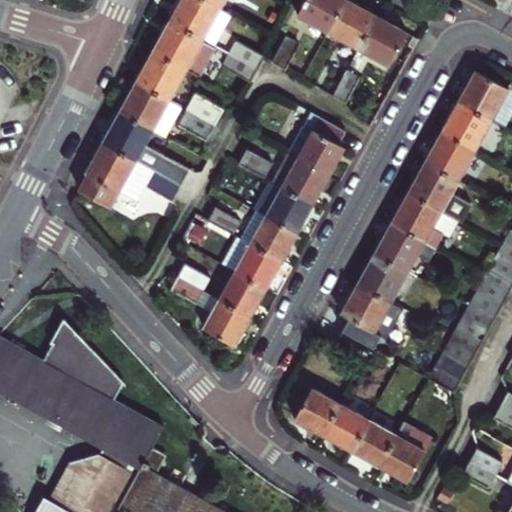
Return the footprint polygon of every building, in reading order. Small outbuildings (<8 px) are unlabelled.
[(235,14),(222,7),(209,0),(181,0),(179,5),(171,19),(205,38),(218,45),(235,14)] [(305,0),(297,15),(328,33),(346,0),(305,0)] [(346,0),(328,33),(358,50),(377,15),(362,7),(349,0),(346,0)] [(391,24),(377,15),(358,50),(389,68),(408,33),(391,24)] [(154,50),(188,68),(205,38),(171,19),(162,36),(154,50)] [(295,33),(280,59),(293,66),(307,39),(295,33)] [(205,38),(188,68),(200,76),(218,45),(205,38)] [(240,39),(232,53),(260,68),(267,55),(240,39)] [(170,99),(188,68),(154,50),(146,64),(137,80),(170,99)] [(260,68),(232,53),(225,65),(253,81),(260,68)] [(349,66),(336,90),(348,97),(361,72),(349,66)] [(467,86),(459,100),(494,120),(510,89),(476,70),(467,86)] [(183,106),(170,99),(137,80),(128,97),(121,110),(154,129),(167,136),(183,106)] [(494,120),(507,127),(511,118),(511,90),(510,89),(494,120)] [(194,97),(188,109),(215,124),(221,111),(194,97)] [(450,116),(443,129),(477,149),(494,120),(459,100),(450,116)] [(312,107),(287,151),(300,158),(324,114),(312,107)] [(207,138),(215,124),(188,109),(180,123),(207,138)] [(144,146),(154,129),(121,110),(111,127),(104,140),(183,184),(190,172),(144,146)] [(324,114),(300,158),(330,175),(340,157),(347,146),(338,141),(346,127),(324,114)] [(434,145),(426,159),(460,179),(477,149),(443,129),(434,145)] [(176,196),(183,184),(104,140),(96,156),(88,171),(90,172),(81,188),(112,205),(128,175),(147,186),(149,181),(176,196)] [(287,151),(270,181),(283,188),(300,158),(287,151)] [(247,153),(240,165),(266,179),(273,166),(247,153)] [(300,158),(283,188),(313,206),(322,191),(330,175),(300,158)] [(418,173),(409,189),(460,218),(462,219),(472,201),(453,191),(460,179),(426,159),(418,173)] [(283,188),(268,215),(299,233),(306,219),(313,206),(283,188)] [(400,204),(392,218),(435,243),(443,229),(451,234),(460,218),(409,189),(400,204)] [(216,207),(209,220),(235,234),(242,221),(216,207)] [(240,237),(252,243),(283,261),(291,246),(299,233),(268,215),(256,209),(240,237)] [(384,233),(375,248),(410,267),(419,251),(428,256),(435,243),(392,218),(384,233)] [(503,242),(497,253),(511,261),(511,244),(504,240),(503,242)] [(237,270),(268,287),(276,273),(283,261),(252,243),(237,270)] [(366,264),(359,277),(393,296),(410,267),(375,248),(366,264)] [(511,261),(497,253),(490,264),(511,276),(511,261)] [(185,260),(177,275),(204,289),(212,275),(185,260)] [(486,272),(484,276),(511,292),(511,290),(511,276),(490,264),(486,272)] [(237,270),(221,299),(252,316),(260,302),(268,287),(237,270)] [(171,285),(198,300),(204,289),(177,275),(171,285)] [(476,289),(504,305),(511,292),(484,276),(476,289)] [(393,296),(359,277),(351,292),(341,310),(351,315),(344,327),(368,340),(374,344),(383,328),(377,325),(393,296)] [(204,289),(198,300),(215,310),(221,299),(204,289)] [(476,289),(469,301),(497,317),(504,305),(476,289)] [(245,328),(252,316),(221,299),(215,310),(207,325),(238,342),(245,328)] [(469,301),(463,314),(490,329),(497,317),(469,301)] [(0,382),(111,445),(145,465),(123,505),(134,511),(229,511),(158,471),(168,453),(154,445),(166,424),(118,396),(128,378),(69,314),(56,336),(58,338),(48,355),(4,329),(0,336),(0,382)] [(456,326),(483,342),(490,329),(463,314),(456,326)] [(453,331),(449,338),(476,354),(483,342),(456,326),(453,331)] [(368,340),(344,327),(336,340),(360,354),(368,340)] [(442,350),(470,366),(476,354),(449,338),(442,350)] [(435,362),(463,378),(470,366),(442,350),(435,362)] [(428,375),(453,389),(455,390),(463,378),(435,362),(428,375)] [(309,383),(292,415),(306,423),(322,432),(340,400),(309,383)] [(511,388),(508,386),(501,399),(511,405),(511,388)] [(511,420),(511,405),(501,399),(494,411),(511,420)] [(340,400),(322,432),(335,439),(349,447),(367,416),(340,400)] [(367,416),(349,447),(363,455),(378,464),(395,433),(367,416)] [(395,433),(378,464),(391,471),(405,480),(431,436),(403,420),(395,433)] [(478,441),(471,453),(495,467),(502,455),(478,441)] [(55,489),(42,511),(119,511),(123,505),(145,465),(111,445),(107,452),(79,453),(58,490),(55,489)] [(489,478),(495,467),(471,453),(464,464),(489,478)]
